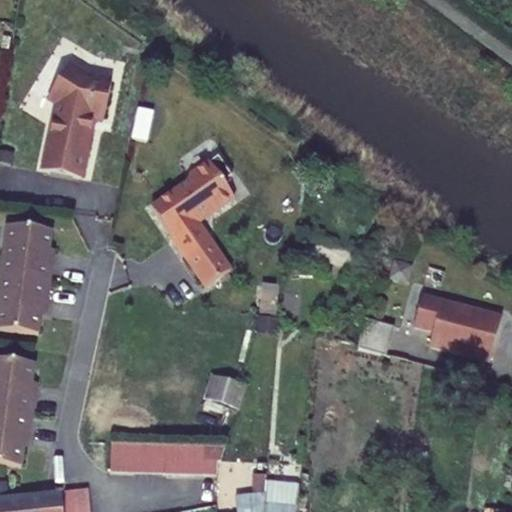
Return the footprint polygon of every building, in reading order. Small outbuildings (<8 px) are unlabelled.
[(57,107),(44,173),(83,181),(94,127),(89,125),(92,117),(97,120),(100,120),(108,80),(84,76),(65,66),(48,103),(57,107)] [(145,213),(168,243),(188,228),(188,227),(188,226),(188,225),(188,224),(188,223),(188,222),(195,217),(198,220),(226,198),(214,183),(223,176),(208,157),(181,178),(185,182),(145,213)] [(188,228),(192,225),(198,220),(195,217),(188,222),(188,223),(188,224),(188,225),(188,226),(188,227),(188,228)] [(46,230),(2,225),(0,239),(0,329),(36,333),(38,314),(39,301),(43,302),(47,262),(43,262),(44,249),(46,230)] [(192,225),(188,228),(168,243),(181,260),(205,242),(192,225)] [(205,242),(181,260),(204,289),(227,271),(205,242)] [(280,314),(284,285),(267,283),(263,312),(280,314)] [(432,334),(427,348),(489,365),(500,321),(420,300),(412,329),(432,334)] [(260,318),(258,333),(275,335),(276,320),(260,318)] [(392,328),(361,321),(357,351),(384,358),(392,328)] [(32,363),(0,359),(0,464),(21,466),(23,447),(25,435),(29,435),(33,395),(29,395),(30,382),(32,363)] [(208,399),(242,409),(250,383),(216,373),(208,399)] [(124,443),(111,442),(109,470),(122,471),(124,443)] [(137,444),(124,443),(122,471),(136,472),(137,444)] [(150,445),(137,444),(136,472),(149,472),(150,445)] [(149,472),(162,473),(164,445),(150,445),(149,472)] [(164,445),(162,473),(175,474),(177,446),(164,445)] [(190,447),(177,446),(175,474),(189,475),(190,447)] [(203,448),(190,447),(189,475),(202,476),(203,448)] [(217,448),(203,448),(202,476),(215,476),(217,448)] [(298,511),(304,511),(308,475),(300,474),(298,488),(296,511),(298,511)] [(264,511),(296,511),(298,488),(267,486),(266,497),(264,511)] [(90,511),(88,490),(62,493),(63,495),(61,495),(63,511),(90,511)] [(0,511),(63,511),(61,495),(0,500),(0,511)] [(264,511),(266,497),(235,500),(236,511),(264,511)]
